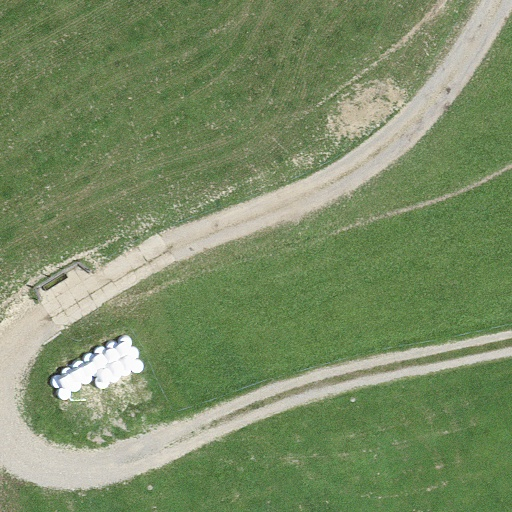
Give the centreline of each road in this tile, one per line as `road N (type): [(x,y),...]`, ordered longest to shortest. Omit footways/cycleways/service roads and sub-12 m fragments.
road 1 (track): [(496,0),(444,87),(398,140),(353,175),(199,236),(63,309),(16,345),(0,369)]
road 2 (track): [(0,407),(27,454),(59,468),(93,470),(271,398),(511,339)]
